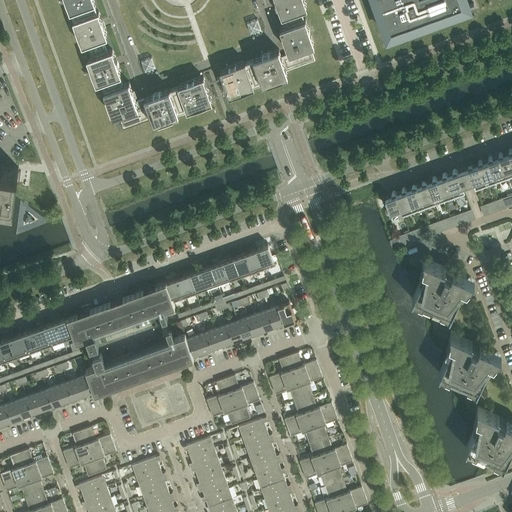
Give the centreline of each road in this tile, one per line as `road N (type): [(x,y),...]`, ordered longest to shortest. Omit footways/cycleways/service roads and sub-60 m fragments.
road 1 (residential): [(321,332),(286,229),(277,224),(111,285)]
road 2 (unclassified): [(260,0),(268,27),(262,42),(157,82),(136,71),(111,0)]
road 3 (tertiary): [(0,3),(77,208)]
road 4 (tertiary): [(103,256),(299,187)]
road 5 (tertiary): [(89,191),(20,0)]
road 6 (tertiary): [(276,122),(89,191)]
road 7 (residential): [(380,511),(321,332)]
road 8 (residential): [(255,355),(309,511)]
road 9 (residential): [(380,157),(389,181),(511,137)]
road 10 (tertiary): [(511,38),(370,89)]
road 11 (residential): [(166,431),(205,417),(193,377),(255,355)]
road 12 (residential): [(51,427),(109,406),(124,445),(166,431)]
road 13 (tertiary): [(348,323),(299,187)]
road 14 (tertiary): [(380,157),(511,111)]
road 15 (tertiary): [(394,452),(348,323)]
road 16 (residential): [(450,233),(486,260),(511,332)]
